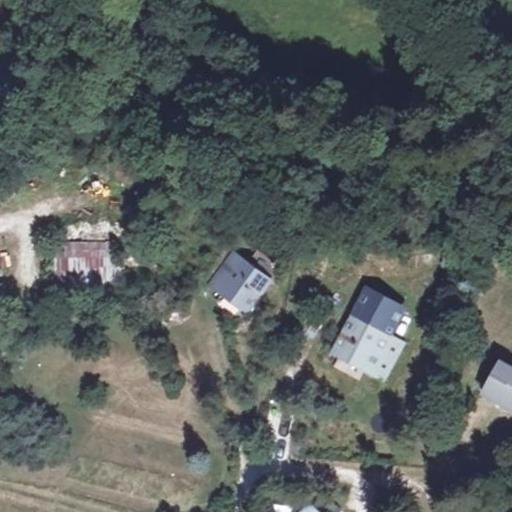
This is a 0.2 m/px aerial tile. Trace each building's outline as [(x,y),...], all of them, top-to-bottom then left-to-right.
[(167,62),(122,65),(123,73),(168,71),(167,62)] [(55,241),(56,284),(113,284),(113,241),(55,241)] [(275,266),(258,254),(226,298),(243,310),(275,266)] [(462,261),(442,256),(438,269),(458,275),(462,261)] [(382,337),(357,324),(339,357),(364,370),(382,337)] [(488,384),(511,399),(511,363),(504,359),(488,384)]
